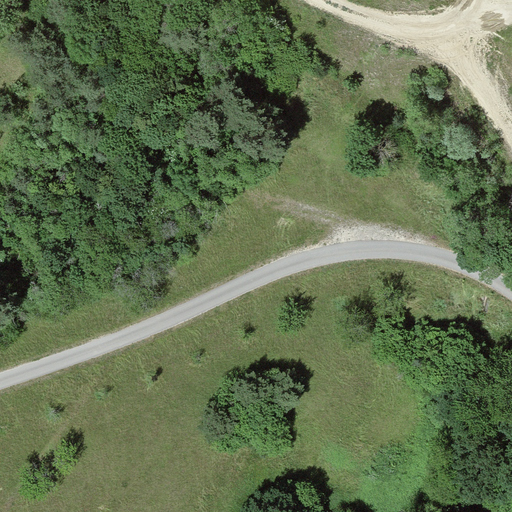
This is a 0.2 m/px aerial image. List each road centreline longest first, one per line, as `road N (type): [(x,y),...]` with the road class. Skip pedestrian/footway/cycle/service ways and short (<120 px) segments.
road 1 (track): [(319,0),(426,33),(511,13)]
road 2 (track): [(426,33),(492,96),(511,139)]
